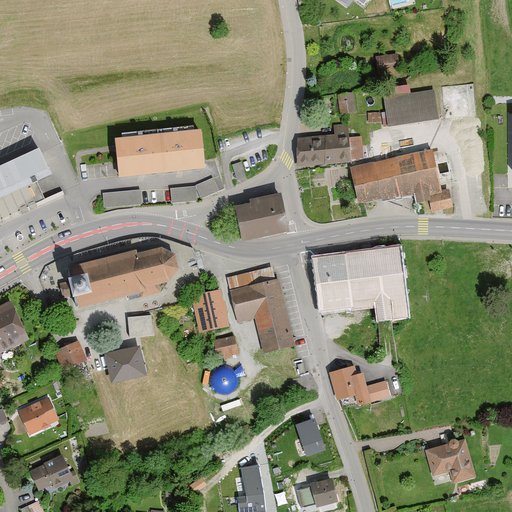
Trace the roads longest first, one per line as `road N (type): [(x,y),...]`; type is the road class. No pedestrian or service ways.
road 1 (residential): [(298,243),(322,371),(368,511)]
road 2 (secondary): [(298,243),(408,226),(511,230)]
road 3 (track): [(331,399),(276,424),(174,511)]
road 4 (secondary): [(0,276),(73,238),(131,224),(165,226)]
road 5 (unclassified): [(290,0),(298,81),(283,166)]
road 6 (secondary): [(165,226),(245,249),(298,243)]
road 7 (unclassified): [(283,166),(233,201),(165,226)]
